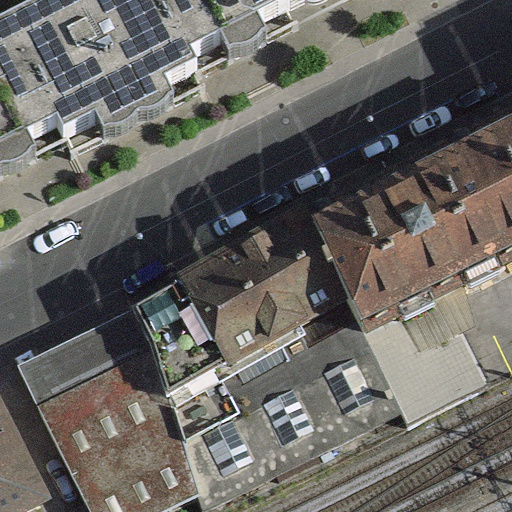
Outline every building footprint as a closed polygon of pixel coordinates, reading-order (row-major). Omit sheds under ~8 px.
[(0,178),(359,0),(68,0),(0,34),(0,178)] [(511,123),(317,226),(347,318),(366,351),(511,279),(511,123)] [(317,226),(177,296),(228,381),(347,318),(317,226)] [(177,296),(17,375),(87,511),(181,511),(199,503),(207,511),(250,511),(408,430),(366,351),(347,318),(228,381),(177,296)] [(0,511),(46,511),(0,419),(0,511)]
